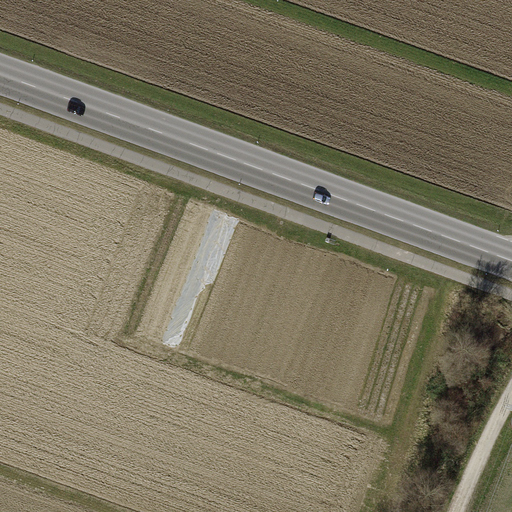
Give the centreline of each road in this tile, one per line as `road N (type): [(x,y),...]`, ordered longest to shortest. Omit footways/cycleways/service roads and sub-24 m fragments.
road 1 (tertiary): [(0,73),(511,262)]
road 2 (track): [(376,511),(465,276)]
road 3 (track): [(457,511),(511,394)]
